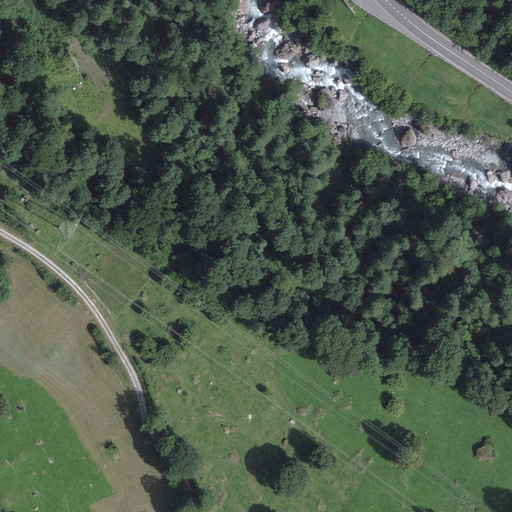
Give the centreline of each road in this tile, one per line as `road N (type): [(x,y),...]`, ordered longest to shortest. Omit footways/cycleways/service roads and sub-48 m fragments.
road 1 (track): [(193,511),(94,308),(58,269),(0,231)]
road 2 (track): [(175,511),(83,324),(25,260),(0,246)]
road 3 (track): [(77,45),(110,102),(100,119),(78,117),(48,86),(0,79)]
road 4 (secondary): [(386,0),(511,93)]
